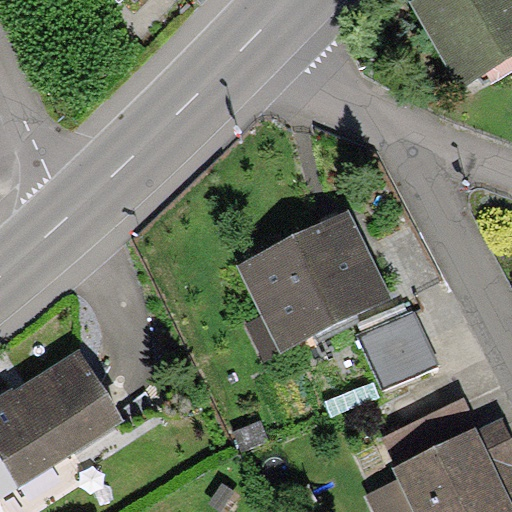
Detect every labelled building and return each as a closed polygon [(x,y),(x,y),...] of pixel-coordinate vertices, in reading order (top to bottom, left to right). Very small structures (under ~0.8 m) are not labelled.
[(124,0),(136,12),(147,0),(124,0)] [(511,0),(423,0),(410,7),(461,96),(511,67),(511,0)] [(393,304),(350,214),(238,268),(261,318),(246,325),(266,365),(393,304)] [(416,314),(360,339),(383,393),(440,368),(416,314)] [(121,424),(77,353),(0,400),(0,456),(19,487),(121,424)] [(511,448),(499,422),(477,433),(461,401),(385,440),(405,480),(368,498),(375,511),(507,511),(504,505),(511,500),(511,478),(506,467),(511,464),(511,448)]
